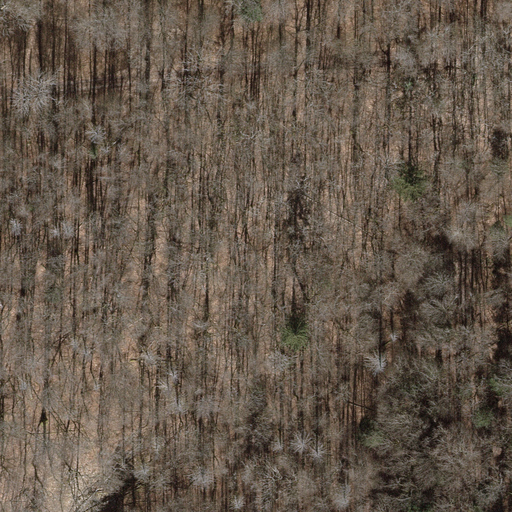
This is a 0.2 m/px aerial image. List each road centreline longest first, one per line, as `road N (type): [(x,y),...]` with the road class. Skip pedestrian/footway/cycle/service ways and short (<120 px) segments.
road 1 (track): [(0,97),(511,46)]
road 2 (track): [(181,511),(293,406),(445,198),(511,145)]
